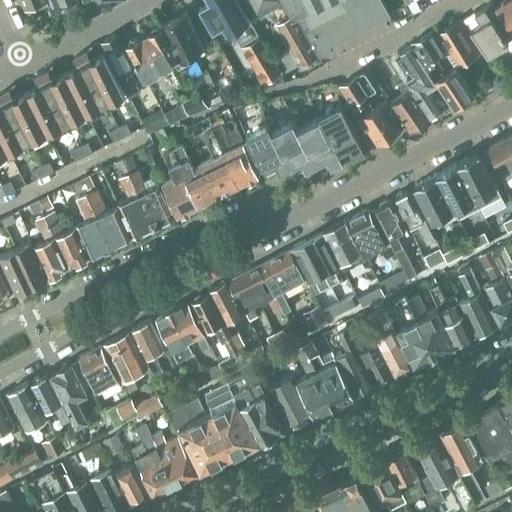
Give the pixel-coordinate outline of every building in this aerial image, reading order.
[(81,3),(79,0),(50,0),(52,4),(60,1),(61,1),(65,9),(81,3)] [(106,0),(84,0),(90,13),(108,4),(106,0)] [(202,10),(200,6),(199,6),(212,31),(222,25),(227,32),(250,19),(239,0),(208,0),(211,5),(202,10)] [(272,3),(278,0),(239,0),(249,17),(272,3)] [(287,0),(278,0),(272,3),(281,18),(276,21),(289,45),(275,53),(286,72),(318,54),(287,0)] [(287,0),(319,54),(332,47),(330,43),(332,42),(331,41),(344,35),(345,36),(346,35),(346,34),(359,27),(359,29),(361,28),(360,27),(373,20),(374,22),(375,21),(375,20),(388,13),(388,14),(390,14),(390,13),(391,13),(383,0),(287,0)] [(475,35),(485,49),(488,53),(511,36),(511,29),(492,0),(491,0),(475,12),(481,21),(470,28),(475,35)] [(511,0),(502,0),(501,1),(500,4),(497,6),(511,28),(511,0)] [(191,76),(200,92),(208,106),(227,99),(217,76),(196,60),(192,52),(208,44),(199,25),(195,27),(187,10),(170,18),(171,21),(164,25),(163,24),(163,25),(180,56),(191,76)] [(485,49),(475,35),(473,37),(460,17),(439,31),(460,64),(485,49)] [(170,61),(180,56),(163,25),(161,26),(157,25),(152,27),(151,31),(145,34),(172,84),(180,80),(170,61)] [(432,30),(412,42),(428,66),(436,61),(434,57),(445,50),(432,30)] [(101,40),(119,76),(129,96),(140,90),(131,70),(135,68),(117,32),(101,40)] [(164,88),(172,84),(145,34),(139,37),(135,36),(130,38),(129,42),(127,43),(144,74),(154,69),(164,88)] [(244,46),(264,80),(281,70),(261,36),(244,46)] [(440,85),(428,66),(412,42),(399,50),(400,52),(396,56),(405,71),(410,68),(415,75),(425,91),(426,90),(428,93),(440,85)] [(75,56),(77,60),(89,54),(87,49),(75,56)] [(105,51),(85,61),(106,101),(125,92),(105,51)] [(428,66),(440,85),(454,105),(462,100),(465,101),(471,97),(471,94),(474,92),(456,65),(443,73),(440,69),(443,68),(438,60),(436,61),(428,66)] [(85,61),(66,71),(86,111),(106,101),(85,61)] [(484,67),(499,90),(507,86),(492,62),(484,67)] [(36,75),(38,79),(51,73),(48,69),(36,75)] [(365,71),(362,70),(340,83),(356,110),(362,106),(358,98),(376,88),(378,91),(383,88),(381,85),(371,69),(366,72),(365,71)] [(66,71),(46,80),(67,121),(86,111),(66,71)] [(415,75),(406,80),(430,116),(442,108),(445,113),(454,106),(454,105),(440,85),(428,93),(426,90),(425,91),(415,75)] [(430,116),(406,80),(405,79),(398,84),(403,92),(391,101),(410,128),(432,118),(430,116)] [(46,80),(27,90),(47,131),(67,121),(46,80)] [(0,92),(0,98),(12,92),(9,88),(0,92)] [(27,90),(7,100),(28,140),(47,131),(27,90)] [(200,92),(182,102),(188,114),(208,106),(200,92)] [(362,106),(356,110),(377,142),(386,137),(392,133),(395,135),(402,131),(401,127),(403,126),(386,99),(372,108),(368,101),(362,106)] [(7,100),(0,103),(0,133),(8,150),(28,140),(7,100)] [(188,114),(182,102),(164,112),(169,122),(188,114)] [(261,106),(264,112),(270,110),(268,103),(261,106)] [(341,105),(319,116),(338,154),(339,154),(349,149),(353,157),(364,151),(341,105)] [(161,108),(142,117),(149,132),(168,123),(161,108)] [(214,154),(203,160),(218,191),(220,190),(222,192),(231,188),(230,186),(238,182),(238,181),(210,122),(212,121),(209,116),(201,120),(206,131),(204,131),(214,154)] [(319,116),(298,127),(297,127),(316,165),(327,160),(331,168),(342,162),(339,154),(338,154),(319,116)] [(219,117),(212,121),(210,122),(238,181),(244,179),(247,178),(250,179),(255,177),(257,173),(259,172),(237,126),(226,132),(219,117)] [(294,118),(272,129),(291,168),(302,162),(305,170),(316,165),(297,127),(298,127),(294,118)] [(272,129),(268,121),(245,132),(265,171),(276,165),(280,173),(291,168),(272,129)] [(126,122),(118,126),(123,136),(131,132),(126,122)] [(123,136),(118,126),(109,131),(114,140),(123,136)] [(511,132),(484,147),(500,177),(511,170),(511,132)] [(0,133),(0,154),(8,150),(0,133)] [(173,133),(167,136),(199,202),(199,203),(205,199),(205,198),(207,198),(210,199),(216,196),(217,193),(219,192),(218,191),(203,160),(192,165),(182,142),(178,144),(173,133)] [(199,202),(167,136),(161,139),(165,146),(162,148),(164,151),(174,174),(163,179),(177,211),(180,211),(183,212),(189,209),(191,206),(199,202)] [(87,141),(79,146),(84,155),(92,151),(87,141)] [(84,155),(79,146),(71,150),(75,160),(84,155)] [(497,186),(479,150),(458,161),(476,197),(481,206),(501,196),(496,186),(497,186)] [(123,158),(129,171),(153,223),(154,223),(160,220),(160,219),(162,218),(165,220),(171,217),(173,213),(174,213),(160,181),(159,181),(156,174),(144,180),(132,153),(123,157),(123,158)] [(123,158),(118,160),(124,173),(129,171),(123,158)] [(49,161),(41,165),(45,175),(54,170),(49,161)] [(458,161),(436,172),(454,208),(476,197),(458,161)] [(45,175),(41,165),(32,169),(37,179),(45,175)] [(117,201),(118,203),(132,233),(134,232),(138,233),(144,230),(145,227),(153,223),(129,171),(124,173),(120,175),(129,196),(117,201)] [(436,172),(415,183),(414,184),(432,219),(454,208),(436,172)] [(88,174),(80,178),(112,245),(118,241),(133,233),(132,233),(118,203),(106,208),(97,187),(95,187),(88,174)] [(75,222),(76,224),(91,254),(106,247),(106,248),(112,245),(80,178),(74,181),(80,194),(77,196),(87,217),(75,222)] [(2,184),(6,194),(15,190),(10,180),(2,184)] [(433,235),(410,188),(403,192),(401,190),(397,192),(397,195),(394,196),(408,226),(416,221),(427,243),(433,240),(431,237),(433,235)] [(47,195),(38,199),(70,264),(75,262),(77,262),(81,262),(87,259),(90,256),(91,255),(91,254),(76,224),(63,230),(54,209),(47,195)] [(373,207),(395,249),(408,277),(416,273),(402,245),(397,232),(405,227),(391,198),(388,199),(386,197),(381,200),(381,203),(373,207)] [(70,264),(38,199),(29,203),(46,238),(33,244),(49,275),(51,275),(55,275),(62,272),(63,269),(65,268),(64,267),(70,265),(70,264)] [(367,206),(345,218),(359,246),(384,234),(379,223),(377,224),(367,206)] [(16,220),(12,213),(2,218),(5,225),(16,220)] [(511,228),(511,216),(502,222),(507,231),(511,228)] [(324,229),(325,232),(331,244),(340,261),(361,250),(359,246),(345,218),(324,229)] [(488,241),(484,233),(483,232),(469,239),(473,248),(488,241)] [(307,282),(312,293),(332,283),(311,239),(310,237),(290,246),(307,282)] [(30,240),(15,247),(32,283),(47,276),(30,240)] [(447,262),(459,256),(461,255),(456,245),(442,253),(444,258),(447,262)] [(289,246),(275,253),(290,284),(300,279),(302,284),(307,282),(290,246),(289,246)] [(32,283),(15,247),(0,253),(0,254),(17,290),(32,283)] [(442,253),(439,247),(424,254),(427,260),(430,265),(444,258),(442,253)] [(511,260),(506,249),(494,255),(506,277),(510,275),(511,279),(511,260)] [(275,253),(259,262),(281,308),(290,303),(283,288),(290,284),(275,253)] [(492,280),(479,286),(496,321),(511,313),(511,288),(506,277),(494,255),(482,261),(492,280)] [(430,265),(427,260),(418,265),(420,270),(430,265)] [(259,262),(244,269),(261,303),(268,300),(274,311),(281,308),(259,262)] [(470,294),(458,299),(474,332),(496,321),(479,286),(470,267),(459,272),(470,294)] [(261,303),(244,269),(229,277),(249,318),(258,314),(255,306),(261,303)] [(393,271),(376,278),(380,286),(383,292),(399,284),(393,271)] [(426,280),(438,305),(455,342),(474,332),(458,299),(449,304),(437,281),(433,283),(431,278),(426,280)] [(211,291),(210,291),(232,333),(239,329),(233,319),(244,313),(239,304),(225,279),(209,287),(211,291)] [(380,286),(357,296),(360,301),(361,305),(384,294),(383,292),(380,286)] [(228,355),(219,359),(226,372),(245,362),(232,333),(210,291),(204,295),(200,293),(196,296),(195,299),(193,300),(207,327),(216,323),(230,351),(227,352),(228,355)] [(382,302),(384,306),(394,326),(413,362),(430,354),(430,352),(434,350),(407,296),(404,291),(382,302)] [(355,292),(320,309),(324,318),(360,301),(357,296),(355,292)] [(415,292),(407,296),(434,350),(438,348),(438,350),(455,342),(438,305),(425,311),(415,292)] [(188,300),(170,309),(178,326),(179,326),(186,342),(195,338),(201,349),(211,344),(188,300)] [(302,311),(309,326),(324,318),(320,309),(317,303),(302,311)] [(367,315),(379,339),(396,371),(413,362),(394,326),(384,306),(367,315)] [(178,326),(170,309),(156,316),(176,362),(184,358),(178,347),(186,342),(179,326),(178,326)] [(133,328),(151,367),(160,385),(168,381),(154,352),(164,346),(150,319),(133,328)] [(355,320),(346,324),(375,381),(396,371),(379,339),(367,345),(355,320)] [(334,354),(335,357),(353,392),(375,381),(346,324),(336,329),(346,348),(334,354)] [(264,334),(270,347),(290,337),(285,325),(264,334)] [(103,342),(119,376),(121,380),(123,379),(129,390),(138,385),(132,374),(148,366),(129,329),(103,342)] [(312,337),(303,341),(332,398),(336,396),(338,399),(353,392),(335,357),(324,362),(312,337)] [(295,345),(307,371),(295,377),(313,411),(329,404),(328,401),(332,398),(303,341),(295,345)] [(96,388),(119,376),(103,342),(79,355),(96,388)] [(242,353),(247,363),(266,353),(261,343),(242,353)] [(79,358),(72,362),(70,363),(66,362),(61,364),(60,367),(59,368),(58,370),(51,373),(77,422),(85,417),(76,398),(87,392),(85,387),(92,383),(79,358)] [(226,372),(219,359),(218,360),(219,361),(207,367),(211,378),(223,372),(224,373),(226,372)] [(248,369),(228,380),(237,397),(259,436),(253,439),(254,440),(260,437),(261,437),(277,429),(277,428),(285,424),(259,377),(263,375),(257,364),(248,368),(248,369)] [(313,411),(295,377),(293,371),(267,384),(288,424),(313,411)] [(30,382),(41,408),(42,409),(43,409),(53,403),(61,418),(70,413),(49,372),(41,376),(37,376),(34,377),(33,380),(30,382)] [(29,380),(8,391),(26,427),(47,416),(43,409),(42,409),(41,408),(30,382),(29,380)] [(199,398),(179,408),(185,421),(213,407),(234,450),(235,449),(253,439),(259,436),(237,397),(228,380),(198,396),(199,398)] [(511,393),(500,400),(511,423),(511,393)] [(114,402),(119,412),(122,417),(137,410),(129,394),(114,402)] [(137,408),(141,415),(168,402),(164,394),(137,408)] [(0,395),(0,433),(16,425),(0,395)] [(511,467),(508,470),(510,475),(511,478),(511,426),(498,400),(488,406),(488,408),(481,411),(480,409),(469,414),(492,458),(504,452),(505,454),(506,453),(511,465),(511,467)] [(168,413),(178,433),(182,440),(186,438),(200,467),(234,451),(234,450),(213,407),(185,421),(179,408),(168,413)] [(174,480),(151,432),(146,420),(143,415),(133,419),(136,425),(135,426),(142,440),(132,447),(153,490),(168,483),(174,480)] [(438,430),(453,460),(474,501),(476,501),(486,496),(469,463),(482,457),(462,419),(438,430)] [(160,428),(151,432),(174,480),(182,476),(197,469),(182,440),(178,433),(166,439),(160,428)] [(436,432),(414,442),(430,474),(419,479),(418,479),(423,492),(428,504),(442,497),(435,484),(446,479),(462,511),(476,504),(474,501),(453,460),(450,461),(436,432)] [(63,449),(63,448),(56,434),(45,440),(52,454),(63,449)] [(103,441),(108,450),(122,443),(117,434),(103,441)] [(59,438),(60,441),(64,448),(71,444),(66,435),(59,438)] [(90,447),(93,454),(104,450),(100,442),(90,447)] [(417,473),(404,447),(385,457),(386,458),(405,496),(404,497),(406,501),(423,492),(418,479),(419,479),(417,473)] [(33,448),(23,453),(29,465),(39,460),(33,448)] [(23,453),(0,465),(0,480),(29,465),(23,453)] [(405,496),(386,458),(383,460),(380,459),(374,462),(373,465),(363,470),(379,501),(387,497),(390,504),(404,497),(405,496)] [(61,461),(55,464),(61,476),(67,473),(61,461)] [(122,467),(114,471),(129,502),(149,492),(133,462),(122,467)] [(27,480),(36,497),(37,500),(43,497),(37,487),(55,478),(62,491),(42,501),(47,511),(77,511),(55,466),(27,480)] [(108,511),(129,502),(114,471),(111,466),(100,471),(98,466),(88,471),(89,473),(91,476),(108,511)] [(384,511),(381,506),(375,508),(357,470),(335,481),(344,501),(340,503),(344,511),(384,511)] [(60,476),(77,511),(103,511),(87,478),(74,485),(68,472),(61,476),(60,476)] [(344,511),(340,503),(344,501),(335,481),(315,491),(325,511),(344,511)] [(287,505),(290,511),(321,511),(312,492),(303,497),(302,499),(298,501),(296,500),(287,505)] [(31,511),(43,511),(42,509),(41,507),(37,500),(36,497),(28,501),(33,511),(31,511)]
